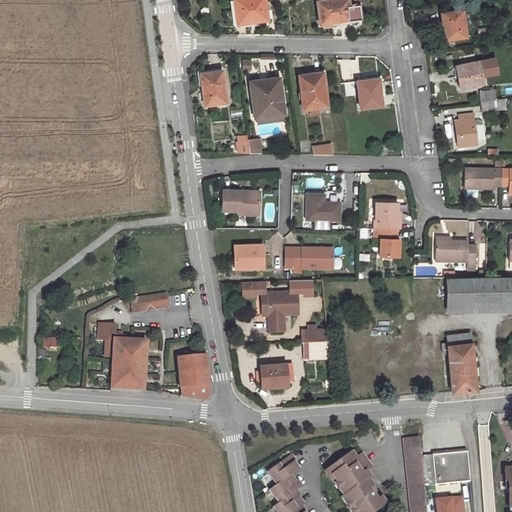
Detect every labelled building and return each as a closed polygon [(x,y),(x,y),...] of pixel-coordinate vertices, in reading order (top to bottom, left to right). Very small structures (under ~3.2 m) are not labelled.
[(236,0),(239,24),(269,19),(266,0),(236,0)] [(358,0),(330,0),(318,2),(321,25),(361,19),(358,0)] [(464,10),(442,13),(446,40),(468,37),(464,10)] [(242,59),(242,70),(251,70),(251,60),(242,59)] [(482,86),(478,64),(457,67),(460,89),(482,86)] [(223,71),(202,74),(206,104),(227,101),(223,71)] [(324,74),(300,77),(305,109),(328,106),(324,74)] [(269,84),(250,87),(252,95),(255,95),(257,106),(254,107),(255,118),(258,118),(274,115),(273,105),(284,103),(280,77),(269,78),(269,84)] [(250,81),(250,87),(269,84),(269,78),(250,81)] [(378,78),(358,81),(361,107),(381,105),(378,78)] [(481,90),(482,100),(497,98),(496,88),(481,90)] [(497,98),(482,100),(484,110),(499,108),(497,98)] [(285,113),(284,103),(273,105),(274,115),(258,118),(258,120),(283,116),(283,114),(285,113)] [(459,147),(476,145),(472,116),(460,118),(460,122),(456,122),(459,147)] [(258,139),(248,140),(250,154),(260,154),(258,139)] [(238,154),(250,154),(248,140),(236,141),(238,154)] [(387,144),(379,145),(380,155),(388,154),(387,144)] [(503,185),(503,183),(503,165),(466,164),(465,184),(503,185)] [(510,187),(511,187),(511,165),(503,165),(503,183),(511,184),(510,187)] [(240,196),(240,193),(223,192),(222,213),(239,213),(239,216),(259,217),(260,196),(240,196)] [(325,194),(307,194),(307,221),(339,222),(340,202),(325,202),(325,194)] [(397,221),(397,211),(397,202),(375,202),(375,221),(379,221),(379,228),(380,228),(397,229),(400,229),(400,222),(397,221)] [(397,229),(380,228),(380,256),(399,257),(400,240),(397,240),(397,229)] [(466,239),(448,239),(434,240),(434,261),(466,261),(466,265),(474,265),(474,241),(466,242),(466,239)] [(235,247),(236,266),(250,265),(250,270),(265,270),(264,246),(235,247)] [(294,270),(294,247),(285,247),(285,270),(294,270)] [(334,248),(294,247),(294,270),(334,270),(342,270),(342,258),(334,258),(334,248)] [(450,312),(511,310),(511,275),(449,277),(450,312)] [(268,281),(246,282),(246,297),(259,296),(260,315),(271,314),(271,321),(267,321),(267,331),(282,331),(282,315),(295,315),(295,292),(268,293),(268,281)] [(166,294),(129,301),(132,316),(169,308),(166,294)] [(112,339),(111,387),(140,387),(142,340),(123,339),(123,333),(113,331),(114,322),(98,321),(98,338),(112,339)] [(448,346),(472,343),(471,334),(462,335),(461,330),(457,327),(455,326),(446,327),(448,346)] [(402,328),(367,332),(371,370),(406,366),(402,328)] [(328,343),(327,333),(310,334),(310,343),(328,343)] [(43,349),(58,349),(58,338),(42,339),(43,349)] [(330,360),(328,343),(310,343),(303,343),(304,361),(330,360)] [(478,390),(472,343),(448,346),(442,346),(443,354),(448,353),(452,392),(478,390)] [(210,398),(209,392),(205,355),(178,358),(183,397),(210,398)] [(261,371),(257,371),(258,384),(262,383),(263,387),(290,385),(289,382),(294,382),(293,364),(292,363),(261,366),(261,371)] [(427,511),(420,437),(404,438),(411,511),(427,511)] [(468,450),(434,452),(436,481),(470,479),(468,450)] [(270,484),(272,486),(264,491),(266,495),(270,490),(278,501),(273,505),(277,511),(304,511),(305,510),(301,503),(304,501),(298,494),(301,492),(297,487),(302,483),(297,476),(296,478),(291,472),(298,466),(293,460),(295,457),(290,452),(266,469),(275,481),(270,484)] [(436,481),(434,452),(422,452),(425,482),(436,481)] [(334,476),(331,478),(341,492),(343,490),(348,495),(345,498),(348,502),(346,504),(352,511),(376,511),(386,505),(368,480),(370,479),(366,472),(360,464),(365,460),(362,455),(356,459),(352,454),(330,471),(334,476)] [(365,460),(360,464),(366,472),(371,469),(365,460)] [(464,511),(462,494),(437,496),(438,511),(464,511)]
